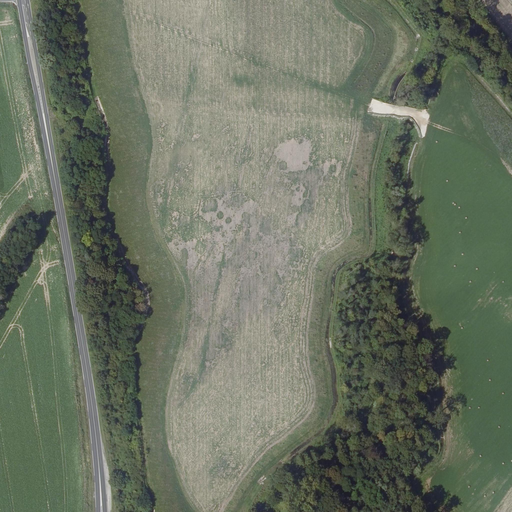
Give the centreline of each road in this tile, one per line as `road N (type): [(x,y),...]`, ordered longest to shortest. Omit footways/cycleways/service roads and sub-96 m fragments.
road 1 (track): [(511,330),(458,233),(440,146),(420,116),(150,82)]
road 2 (primary): [(50,153),(98,463)]
road 3 (primary): [(19,0),(50,153)]
road 4 (primary): [(50,153),(25,0)]
